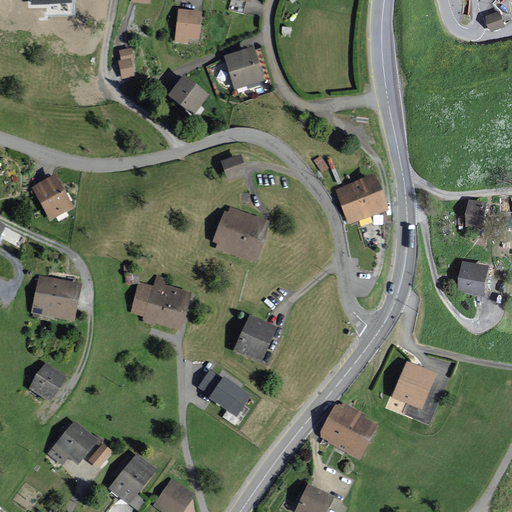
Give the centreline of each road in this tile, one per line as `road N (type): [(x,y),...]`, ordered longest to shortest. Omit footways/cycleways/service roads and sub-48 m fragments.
road 1 (residential): [(378,332),(349,302),(334,219),(296,164),(247,136),(182,150)]
road 2 (track): [(0,219),(62,248),(83,269),(89,341),(57,403)]
road 3 (secondary): [(239,511),(378,332)]
road 4 (track): [(190,312),(178,340),(184,443),(204,511)]
road 5 (residential): [(387,98),(294,101),(266,39),(272,0)]
road 6 (residential): [(182,150),(108,165),(66,161),(0,138)]
road 7 (residential): [(112,0),(102,55),(107,85),(182,150)]
road 8 (secondary): [(378,332),(403,277),(403,177)]
road 9 (track): [(321,106),(369,150),(388,203)]
